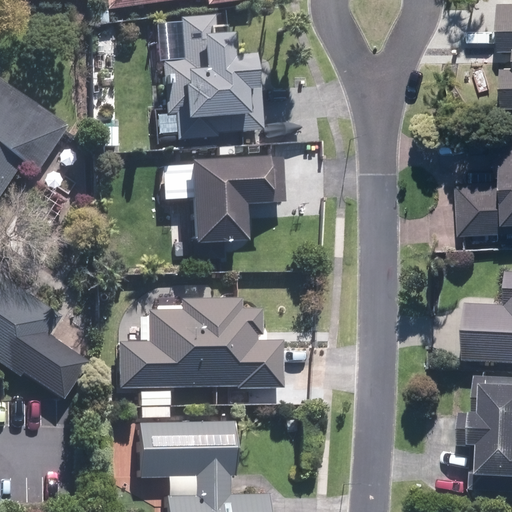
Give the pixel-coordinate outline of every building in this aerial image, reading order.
[(100,0),(103,13),(193,0),(200,0),(202,5),(239,0),(100,0)] [(500,71),(501,110),(511,109),(511,6),(499,7),(500,52),(510,52),(510,71),(500,71)] [(168,118),(170,144),(211,141),(211,138),(257,134),(253,88),(243,89),(241,59),(230,60),(228,38),(220,38),(219,24),(208,25),(208,20),(173,22),(173,25),(154,26),(161,118),(168,118)] [(0,364),(19,377),(23,372),(63,399),(86,362),(47,335),(60,315),(0,275),(0,193),(21,161),(36,172),(68,126),(0,79),(0,364)] [(455,186),(458,237),(511,234),(511,134),(496,135),(498,183),(455,186)] [(275,162),(178,168),(182,250),(234,247),(232,210),(256,209),(256,207),(277,206),(275,162)] [(464,309),(461,364),(511,366),(511,278),(504,278),(503,310),(464,309)] [(112,347),(113,391),(276,389),(275,343),(248,344),(248,313),(234,313),(234,303),(176,304),(176,313),(143,314),(144,347),(112,347)] [(511,383),(474,382),(472,420),(459,419),(458,448),(470,448),(468,494),(511,495),(511,383)] [(161,479),(161,511),(259,511),(259,499),(222,500),(222,427),(135,428),(135,480),(161,479)]
